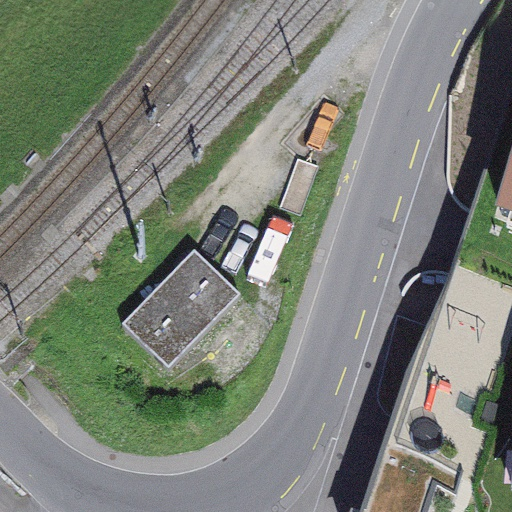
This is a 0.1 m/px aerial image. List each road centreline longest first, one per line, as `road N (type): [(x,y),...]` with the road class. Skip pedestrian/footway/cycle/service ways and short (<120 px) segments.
road 1 (tertiary): [(456,0),(408,109),(315,391),(280,456),(240,496)]
road 2 (tertiary): [(138,511),(74,486),(0,419)]
